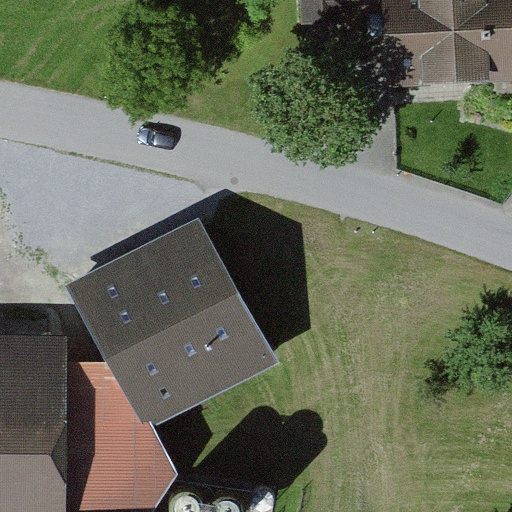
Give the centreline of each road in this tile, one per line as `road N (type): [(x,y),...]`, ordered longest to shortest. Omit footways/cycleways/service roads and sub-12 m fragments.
road 1 (residential): [(0,111),(329,188),(511,247)]
road 2 (track): [(220,0),(196,34),(148,142)]
